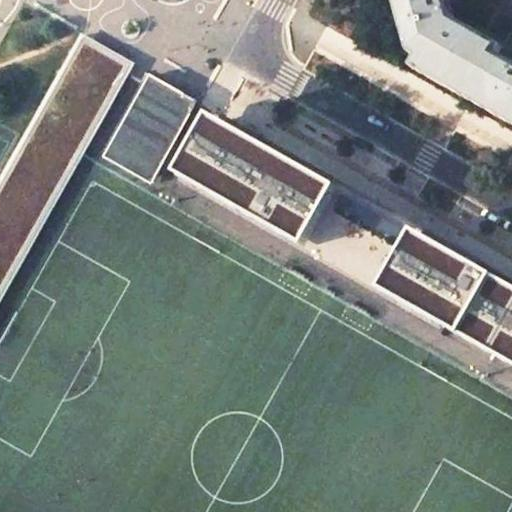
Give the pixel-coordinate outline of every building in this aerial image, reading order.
[(391,0),(408,56),(414,60),(409,70),(439,86),(469,34),(448,24),(441,0),(391,0)] [(439,86),(511,127),(511,66),(495,57),(499,49),(469,34),(439,86)] [(82,36),(53,89),(99,114),(128,62),(82,36)] [(162,172),(201,103),(158,79),(113,159),(145,177),(152,166),(162,172)] [(0,289),(99,114),(53,89),(0,182),(0,289)] [(511,279),(218,113),(178,185),(334,274),(385,302),(511,374),(511,279)] [(156,183),(162,172),(152,166),(145,177),(156,183)]
